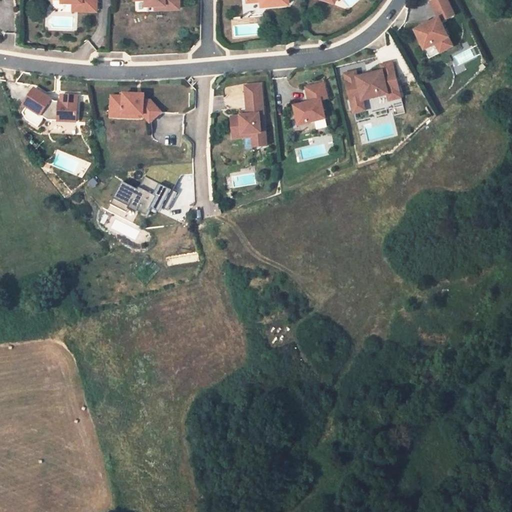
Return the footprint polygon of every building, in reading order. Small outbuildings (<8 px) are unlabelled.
[(62,0),(63,1),(73,1),(83,2),(82,10),(97,10),(97,0),(62,0)] [(147,0),(148,5),(157,4),(167,3),(167,8),(182,6),(181,0),(147,0)] [(449,38),(441,22),(455,16),(446,0),(434,0),(431,2),(439,19),(430,24),(425,26),(415,31),(425,50),(449,38)] [(82,10),(83,2),(73,1),(73,10),(82,10)] [(429,59),(453,47),(449,38),(425,50),(429,59)] [(401,99),(393,63),(381,65),(383,72),(375,73),(372,71),(367,73),(365,76),(357,78),(357,75),(345,78),(352,104),(364,102),(388,96),(390,102),(401,99)] [(267,146),(261,84),(245,85),(248,112),(248,115),(241,116),(232,117),(233,132),(243,131),(243,135),(252,134),(253,137),(254,147),(267,146)] [(325,119),(321,101),(327,99),(324,84),(306,88),(309,103),(294,106),(299,126),(325,119)] [(28,107),(24,113),(27,120),(39,127),(45,118),(49,121),(77,122),(78,95),(62,95),(62,102),(55,102),(35,88),(24,105),(28,107)] [(124,97),(112,96),(111,109),(124,110),(123,115),(141,115),(143,115),(150,123),(161,113),(150,100),(144,100),(138,100),(138,95),(124,94),(124,97)] [(366,111),(364,102),(352,104),(354,114),(366,111)] [(123,115),(124,110),(111,109),(111,117),(141,118),(141,115),(123,115)] [(49,121),(49,133),(76,134),(77,122),(49,121)] [(138,189),(123,181),(114,199),(130,207),(129,209),(137,213),(139,211),(148,216),(150,210),(156,213),(159,206),(168,211),(177,192),(145,176),(138,189)] [(130,207),(114,199),(111,204),(127,212),(129,209),(130,207)]
